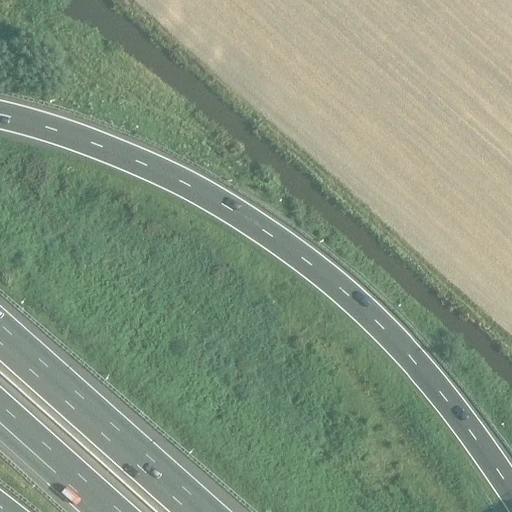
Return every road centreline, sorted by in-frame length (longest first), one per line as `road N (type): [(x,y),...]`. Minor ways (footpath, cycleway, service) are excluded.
road 1 (motorway): [(511,493),(405,354),(261,231),(188,186),(89,142),(0,115)]
road 2 (motorway): [(203,511),(0,332)]
road 3 (motorway): [(0,416),(106,511)]
